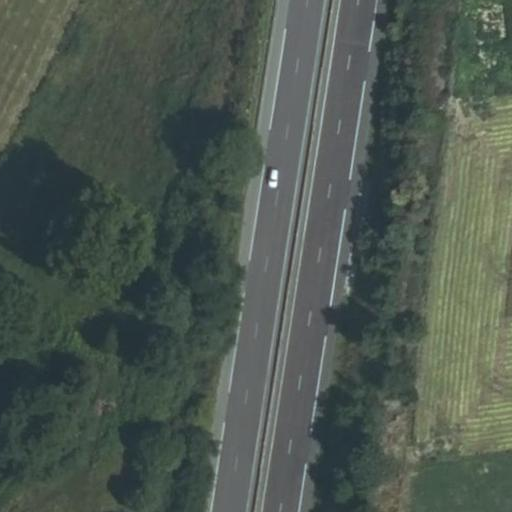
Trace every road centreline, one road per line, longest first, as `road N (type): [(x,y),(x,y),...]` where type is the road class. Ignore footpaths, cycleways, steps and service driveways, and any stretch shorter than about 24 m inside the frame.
road 1 (trunk): [(306,0),(227,511)]
road 2 (trunk): [(280,511),(356,0)]
